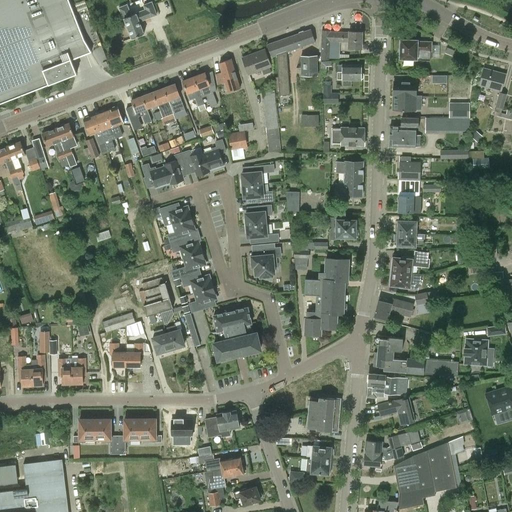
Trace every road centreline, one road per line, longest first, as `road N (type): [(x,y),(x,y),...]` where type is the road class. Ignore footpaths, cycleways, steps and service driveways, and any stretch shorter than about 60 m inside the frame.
road 1 (tertiary): [(0,127),(337,0)]
road 2 (residential): [(359,345),(375,247),(381,0)]
road 3 (residential): [(0,405),(207,401),(251,392)]
road 4 (residential): [(345,511),(359,345)]
road 5 (residential): [(234,278),(223,181),(196,190)]
road 6 (residential): [(291,511),(251,392)]
road 7 (residential): [(287,377),(267,297),(237,289),(234,278)]
